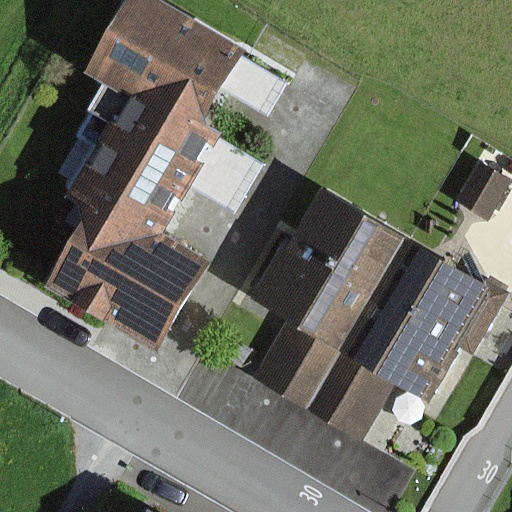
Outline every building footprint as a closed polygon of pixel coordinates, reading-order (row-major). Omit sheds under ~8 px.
[(155,0),(131,0),(90,74),(107,83),(198,134),(204,123),(246,51),(155,0)] [(198,134),(107,83),(77,136),(97,147),(74,186),(166,237),(224,134),(204,123),(198,134)] [(437,171),(441,157),(427,153),(423,167),(437,171)] [(489,222),(511,182),(480,164),(457,204),(489,222)] [(166,237),(74,186),(61,208),(84,221),(45,291),(159,355),(211,263),(166,237)] [(254,379),(308,410),(410,239),(320,187),(254,300),(288,320),(254,379)] [(410,239),(308,410),(364,442),(398,384),(431,403),(461,351),(473,357),(509,296),(410,239)]
